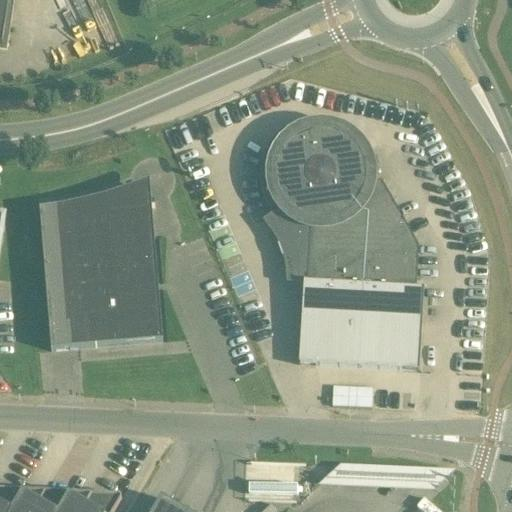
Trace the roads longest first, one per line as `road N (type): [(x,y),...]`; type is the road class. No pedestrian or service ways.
road 1 (secondary): [(0,141),(73,134),(152,106),(373,4)]
road 2 (unclassified): [(378,437),(0,417)]
road 3 (tertiary): [(511,156),(441,25)]
road 4 (unclassified): [(378,437),(511,468)]
road 5 (unclassified): [(511,425),(378,437)]
